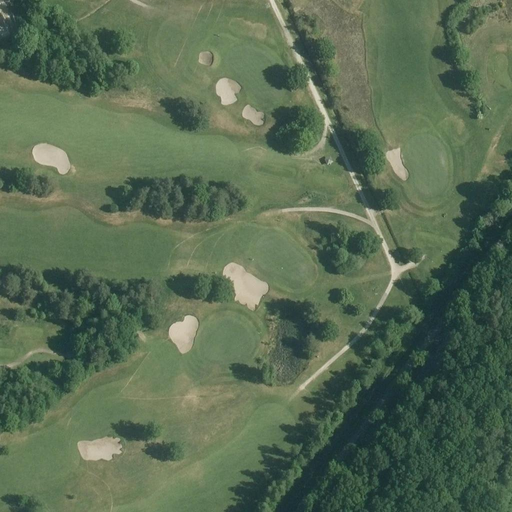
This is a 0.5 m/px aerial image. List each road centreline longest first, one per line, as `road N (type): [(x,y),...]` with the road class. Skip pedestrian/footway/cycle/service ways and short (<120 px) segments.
road 1 (tertiary): [(511,262),(322,511)]
road 2 (track): [(271,0),(396,273)]
road 3 (track): [(511,453),(444,469),(367,453)]
